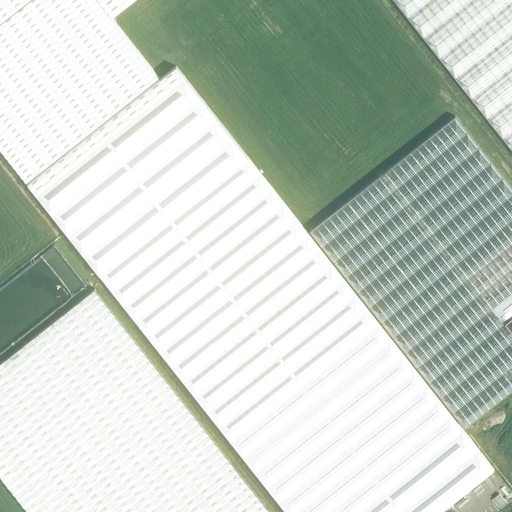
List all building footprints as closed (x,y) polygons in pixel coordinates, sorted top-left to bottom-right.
[(159,77),(112,17),(97,0),(0,0),(0,148),(26,182),(159,77)] [(97,0),(112,17),(133,0),(97,0)] [(511,0),(393,0),(511,149),(511,0)] [(494,469),(331,263),(176,66),(160,78),(159,77),(26,182),(65,230),(183,379),(287,511),(439,511),(450,503),(494,469)] [(511,188),(455,116),(309,231),(465,427),(511,389),(511,330),(505,322),(511,316),(511,188)] [(95,288),(0,363),(0,474),(24,504),(29,511),(270,511),(265,504),(95,288)] [(457,511),(450,503),(439,511),(457,511)]
